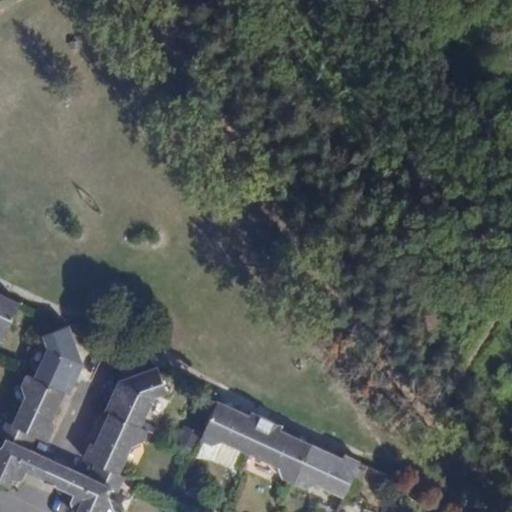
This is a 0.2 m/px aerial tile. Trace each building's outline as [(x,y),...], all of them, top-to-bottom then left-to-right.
[(0,341),(3,342),(20,305),(5,297),(0,294),(0,341)] [(44,337),(53,332),(50,321),(40,325),(44,337)] [(83,366),(69,327),(68,326),(53,332),(44,337),(41,337),(46,352),(33,379),(64,393),(68,395),(77,377),(83,366)] [(165,393),(173,377),(169,375),(160,377),(156,367),(119,380),(113,394),(105,412),(109,414),(140,428),(143,421),(153,399),(165,393)] [(60,401),(64,393),(33,379),(25,376),(21,386),(25,397),(12,426),(35,437),(48,442),(54,427),(50,425),(60,401)] [(250,455),(266,421),(252,413),(250,416),(241,413),(218,402),(200,442),(212,447),(222,442),(250,455)] [(147,431),(140,428),(109,414),(101,432),(95,446),(91,444),(83,458),(95,464),(116,474),(130,445),(143,440),(147,431)] [(166,433),(143,421),(140,428),(147,431),(164,439),(166,433)] [(293,486),(312,446),(298,440),(279,431),(281,427),(266,421),(250,455),(256,458),(277,467),(281,480),(293,486)] [(30,450),(35,437),(12,426),(6,423),(0,436),(0,439),(5,442),(3,447),(0,447),(0,481),(8,486),(13,476),(19,480),(24,479),(26,473),(33,477),(42,481),(51,460),(30,450)] [(344,499),(360,463),(345,456),(343,460),(327,453),(312,446),(293,486),(304,491),(318,486),(344,499)] [(250,473),(256,458),(250,455),(244,470),(250,473)] [(57,488),(66,467),(59,464),(51,460),(42,481),(50,485),(57,488)] [(117,493),(124,477),(116,474),(95,464),(89,478),(66,467),(57,488),(62,490),(74,496),(72,501),(74,506),(80,508),(77,511),(112,511),(107,500),(111,491),(117,493)]
